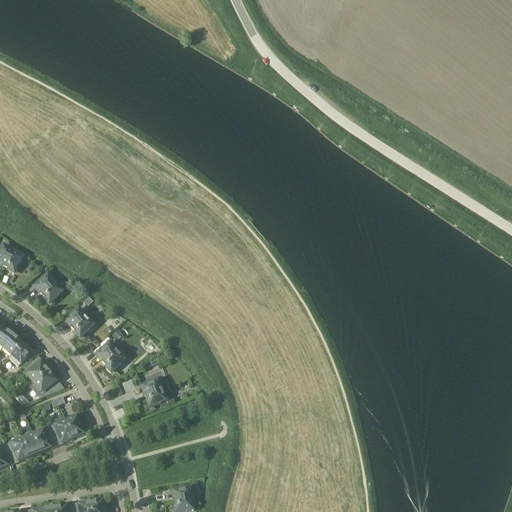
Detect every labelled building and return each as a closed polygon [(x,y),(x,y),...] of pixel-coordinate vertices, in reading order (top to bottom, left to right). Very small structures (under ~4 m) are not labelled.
[(0,266),(14,274),(23,258),(3,248),(0,253),(0,266)] [(49,305),(63,293),(48,276),(34,288),(49,305)] [(88,298),(83,303),(87,308),(93,303),(88,298)] [(80,339),(93,327),(78,310),(65,322),(80,339)] [(0,347),(3,349),(13,337),(2,330),(0,332),(0,347)] [(118,331),(112,337),(116,341),(122,336),(118,331)] [(12,357),(22,345),(13,337),(3,349),(11,357),(12,357)] [(31,354),(22,345),(12,357),(11,357),(9,360),(18,368),(31,354)] [(111,373),(124,361),(109,345),(96,357),(111,373)] [(27,376),(34,385),(48,373),(41,364),(36,368),(33,363),(21,372),(26,377),(27,376)] [(48,373),(34,385),(41,394),(38,396),(41,400),(42,400),(57,394),(51,386),(56,383),(48,373)] [(158,381),(141,388),(150,409),(160,405),(161,409),(173,404),(169,394),(164,396),(158,381)] [(21,395),(16,399),(23,407),(30,405),(21,395)] [(65,405),(63,399),(51,403),(54,409),(65,405)] [(54,426),(49,428),(54,441),(60,439),(62,444),(73,440),(66,423),(64,417),(53,422),(54,426)] [(77,418),(66,423),(73,440),(76,439),(77,441),(86,437),(84,430),(82,431),(77,418)] [(43,432),(32,436),(40,454),(51,449),(48,444),(54,441),(49,428),(42,431),(43,432)] [(32,436),(22,441),(29,458),(32,456),(40,454),(32,436)] [(11,444),(5,446),(10,459),(16,457),(18,462),(29,458),(22,441),(11,445),(11,444)] [(0,469),(7,467),(5,462),(10,459),(5,446),(0,448),(0,469)] [(175,511),(193,511),(190,490),(172,493),(175,511)] [(90,505),(91,511),(103,511),(103,508),(105,508),(104,500),(94,502),(94,504),(90,505)]
